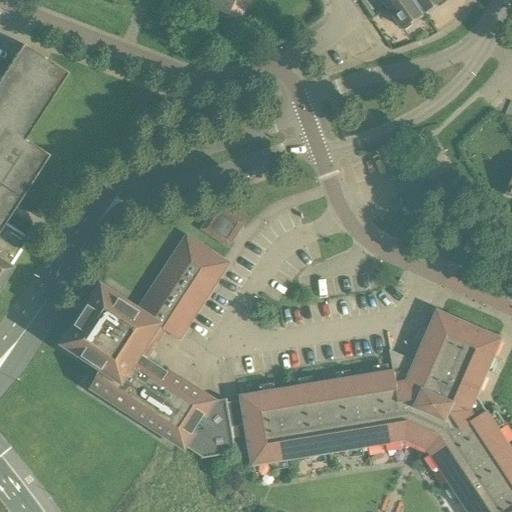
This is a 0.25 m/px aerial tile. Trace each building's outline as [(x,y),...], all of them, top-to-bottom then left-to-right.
[(211,0),(206,0),(199,19),(245,39),(254,18),(211,0)] [(211,0),(254,18),(261,0),(211,0)] [(383,0),(405,31),(413,25),(411,23),(424,14),(414,0),(383,0)] [(414,0),(424,14),(438,5),(439,7),(447,2),(445,0),(414,0)] [(289,3),(286,10),(297,15),(300,7),(289,3)] [(199,19),(189,40),(231,58),(240,38),(244,40),(245,39),(199,19)] [(169,25),(165,34),(175,38),(178,29),(169,25)] [(178,29),(175,38),(184,42),(188,33),(178,29)] [(0,283),(10,268),(9,268),(27,239),(4,224),(12,213),(17,204),(48,156),(24,141),(67,74),(47,61),(22,45),(0,79),(0,283)] [(207,232),(225,244),(231,243),(242,226),(240,220),(222,208),(216,210),(205,226),(207,232)] [(232,428),(228,404),(227,399),(212,402),(140,355),(159,327),(177,339),(219,274),(216,258),(197,246),(181,249),(140,312),(104,289),(68,345),(104,368),(92,386),(204,459),(236,454),(232,428)] [(242,401),(246,425),(253,466),(406,441),(428,451),(468,511),(511,511),(511,450),(487,412),(476,419),(471,411),(502,340),(438,312),(412,370),(403,365),(393,367),(394,372),(242,397),(242,401)] [(242,401),(228,404),(232,428),(246,425),(242,401)]
